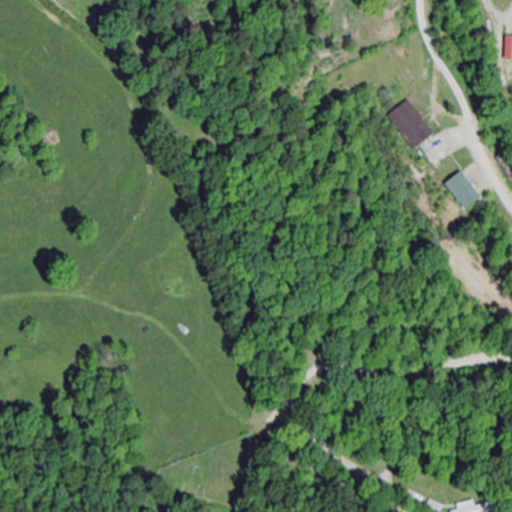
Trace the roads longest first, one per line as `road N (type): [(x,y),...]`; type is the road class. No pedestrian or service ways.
road 1 (residential): [(511,359),(391,375),(327,371),(280,414)]
road 2 (residential): [(422,0),(431,43),(511,203)]
